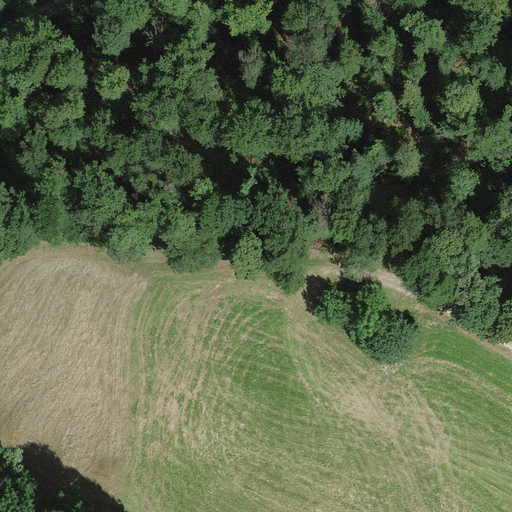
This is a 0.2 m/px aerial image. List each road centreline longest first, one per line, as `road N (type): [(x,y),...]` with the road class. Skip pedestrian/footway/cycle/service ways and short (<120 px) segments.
road 1 (track): [(0,240),(312,247),(511,338)]
road 2 (track): [(371,511),(312,303)]
road 3 (track): [(198,0),(87,36),(0,40)]
